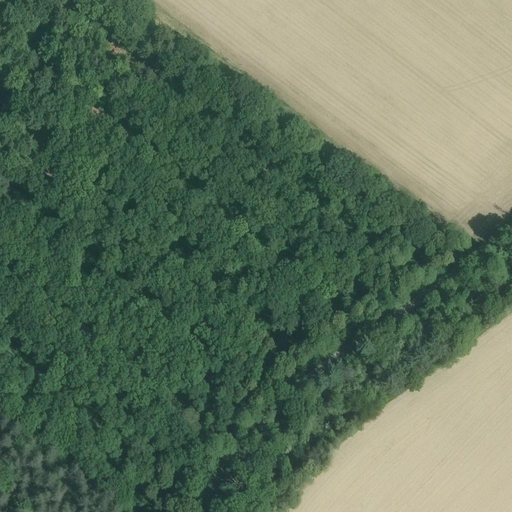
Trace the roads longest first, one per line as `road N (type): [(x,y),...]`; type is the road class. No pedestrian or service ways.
road 1 (unclassified): [(511,229),(334,357),(268,419),(207,511)]
road 2 (track): [(0,407),(134,511)]
